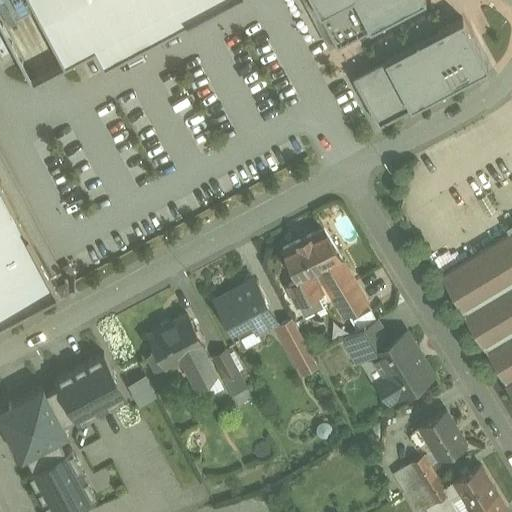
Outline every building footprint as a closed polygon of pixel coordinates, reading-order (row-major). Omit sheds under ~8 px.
[(232,0),(0,0),(0,11),(38,83),(105,47),(113,63),(232,0)] [(312,0),(336,46),(424,0),(312,0)] [(487,64),(462,18),(354,77),(379,123),(487,64)] [(0,321),(63,288),(0,168),(0,321)] [(334,222),(346,248),(358,243),(340,202),(317,212),(324,227),(334,222)] [(325,228),(283,248),(299,280),(289,284),(300,305),(322,293),(323,293),(313,274),(320,271),(343,259),(344,259),(325,228)] [(511,232),(442,275),(464,311),(463,311),(486,349),(487,349),(507,382),(506,383),(511,392),(511,232)] [(343,259),(320,271),(346,315),(368,302),(343,259)] [(256,278),(217,299),(238,339),(239,338),(240,339),(257,329),(277,318),(256,278)] [(322,293),(300,305),(304,314),(314,310),(319,312),(326,308),(328,303),(322,293)] [(188,313),(149,334),(157,348),(149,355),(156,369),(165,364),(168,368),(184,359),(204,349),(206,347),(188,313)] [(308,345),(293,317),(279,324),(294,352),(308,345)] [(377,318),(349,334),(364,360),(373,354),(373,353),(391,342),(377,318)] [(391,342),(373,353),(373,354),(386,375),(379,379),(391,399),(433,374),(407,332),(391,342)] [(104,345),(0,399),(0,429),(43,511),(79,511),(105,499),(68,429),(130,396),(104,345)] [(329,377),(352,369),(343,346),(320,354),(329,377)] [(227,348),(214,355),(226,376),(238,370),(227,348)] [(204,349),(184,359),(196,381),(216,370),(204,349)] [(138,360),(123,365),(129,381),(144,376),(138,360)] [(238,370),(226,376),(235,393),(233,394),(233,395),(248,387),(238,370)] [(132,383),(143,405),(161,396),(150,374),(132,383)] [(446,409),(419,425),(440,459),(467,443),(446,409)] [(437,475),(424,454),(395,472),(408,493),(437,475)] [(480,464),(455,481),(462,493),(473,511),(501,511),(507,508),(499,495),(480,464)] [(437,475),(408,493),(420,511),(447,494),(449,494),(445,487),(437,475)] [(455,481),(445,487),(449,494),(447,494),(450,500),(462,493),(455,481)]
